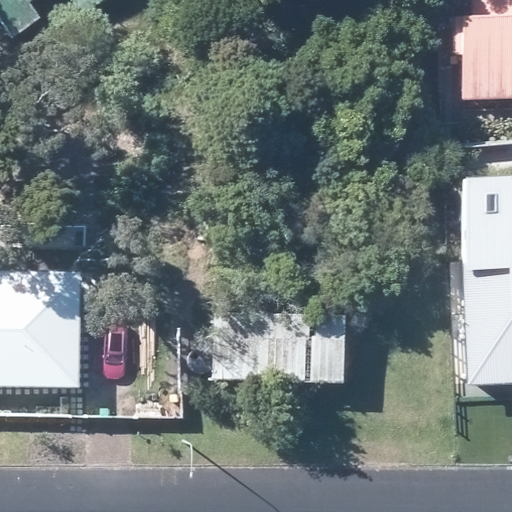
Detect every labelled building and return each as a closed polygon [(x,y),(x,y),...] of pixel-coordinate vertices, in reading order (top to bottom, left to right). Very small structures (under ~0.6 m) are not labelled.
[(10,0),(17,9),(28,0),(74,0),(83,13),(100,0),(10,0)] [(511,0),(474,0),(475,13),(459,12),(459,52),(466,52),(467,97),(511,95),(511,0)] [(511,175),(462,176),(465,382),(511,381),(511,175)] [(86,271),(0,268),(0,381),(83,384),(86,271)] [(216,378),(348,379),(349,312),(218,311),(216,378)]
